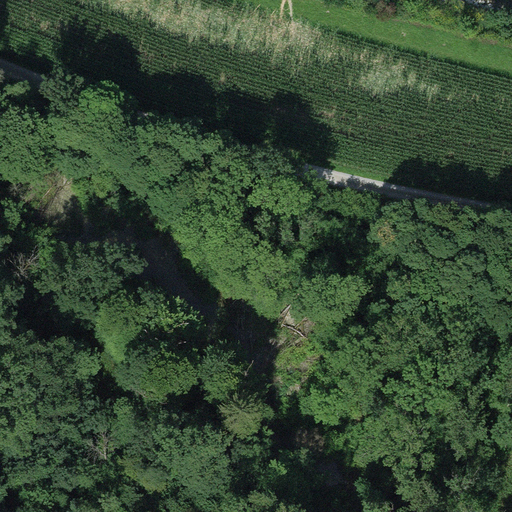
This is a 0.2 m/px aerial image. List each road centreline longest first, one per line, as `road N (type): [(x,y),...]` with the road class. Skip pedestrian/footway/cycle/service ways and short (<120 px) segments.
road 1 (track): [(0,66),(280,167),(511,214)]
road 2 (track): [(0,201),(90,284),(163,377),(281,479),(351,511)]
road 3 (track): [(0,382),(21,417),(26,511)]
